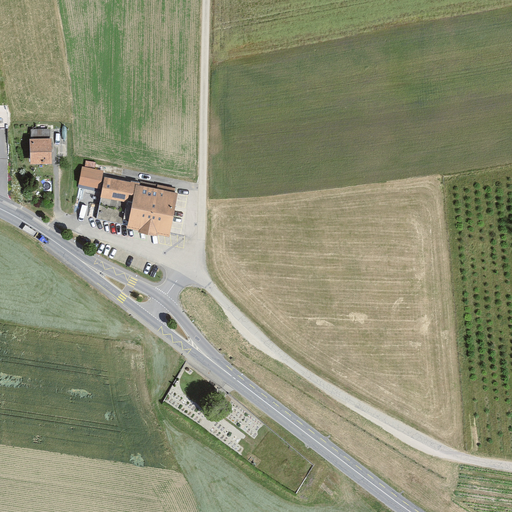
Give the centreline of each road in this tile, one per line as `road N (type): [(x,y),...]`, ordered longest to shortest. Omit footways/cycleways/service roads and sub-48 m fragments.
road 1 (unclassified): [(511,464),(437,449),(343,397),(288,362),(185,269)]
road 2 (track): [(185,269),(196,239),(206,0)]
road 3 (tertiary): [(410,511),(216,364)]
road 4 (residential): [(185,269),(62,219),(56,145)]
